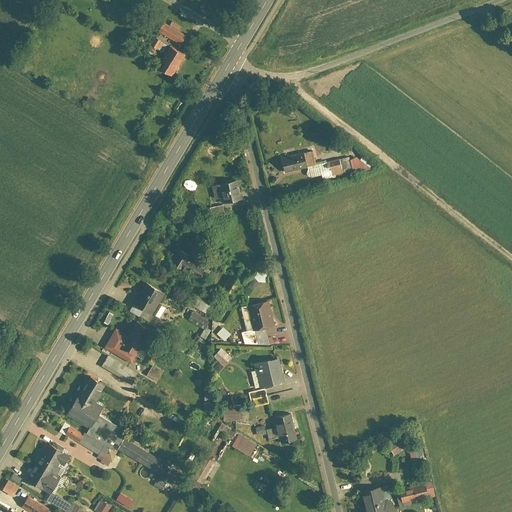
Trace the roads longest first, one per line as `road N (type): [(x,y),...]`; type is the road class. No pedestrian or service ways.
road 1 (residential): [(223,77),(247,128),(337,511)]
road 2 (secondary): [(0,451),(223,77)]
road 3 (unclassified): [(232,61),(260,74),(304,72),(495,0)]
